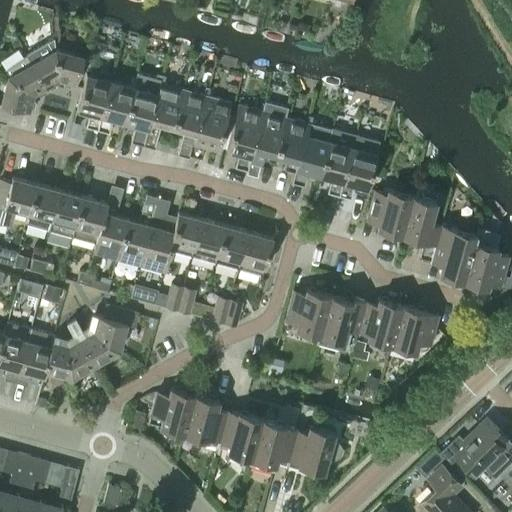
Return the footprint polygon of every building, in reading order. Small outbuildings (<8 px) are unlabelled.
[(53,38),(25,53),(46,89),(47,88),(59,81),(55,49),(53,38)] [(81,56),(55,49),(59,81),(73,85),(81,56)] [(25,53),(0,70),(0,71),(6,76),(32,96),(44,90),(46,89),(25,53)] [(133,86),(123,119),(135,123),(138,123),(137,127),(134,126),(130,141),(142,144),(156,92),(155,92),(157,81),(156,81),(157,77),(137,71),(133,86)] [(85,73),(76,106),(91,111),(90,114),(88,113),(85,125),(96,129),(111,72),(109,72),(107,79),(85,73)] [(111,72),(96,129),(108,132),(111,120),(108,119),(109,116),(123,119),(133,86),(112,80),(114,73),(111,72)] [(156,92),(142,144),(154,147),(161,122),(159,122),(160,118),(173,122),(182,88),(161,82),(163,75),(161,74),(159,81),(157,81),(155,92),(156,92)] [(6,76),(0,99),(0,101),(6,104),(14,106),(22,108),(28,110),(32,96),(6,76)] [(182,88),(173,122),(187,125),(186,129),(183,128),(177,153),(188,156),(189,152),(188,151),(192,138),(193,139),(207,87),(205,86),(203,93),(182,88)] [(192,138),(188,151),(189,152),(202,155),(205,146),(202,145),(203,141),(217,145),(229,101),(207,95),(209,88),(207,87),(193,139),(192,138)] [(246,168),(245,171),(257,174),(264,151),(261,150),(262,147),(276,150),(285,116),(288,107),(264,101),(264,103),(249,158),(250,158),(247,168),(246,168)] [(238,103),(225,148),(241,152),(240,155),(238,155),(235,165),(246,168),(247,168),(250,158),(249,158),(264,103),(262,102),(260,109),(238,103)] [(6,104),(3,115),(11,118),(14,106),(6,104)] [(14,106),(11,118),(18,120),(22,108),(14,106)] [(285,116),(276,150),(290,154),(289,158),(286,157),(283,167),(294,170),(295,170),(305,133),(307,133),(310,123),(308,122),(310,115),(308,115),(306,122),(285,116)] [(294,170),(291,180),(304,184),(307,174),(304,173),(305,170),(308,171),(319,174),(329,139),(331,129),(311,123),(310,123),(307,133),(305,133),(295,170),(294,170)] [(329,139),(319,174),(331,177),(327,190),(339,193),(355,133),(332,127),(331,129),(329,139)] [(355,133),(339,193),(351,197),(353,187),(351,186),(352,183),(354,183),(367,187),(376,152),(375,152),(378,140),(355,133)] [(0,179),(0,219),(11,222),(15,207),(28,210),(35,182),(13,176),(11,183),(0,179)] [(28,210),(24,222),(47,228),(58,188),(35,182),(28,210)] [(375,188),(367,217),(378,220),(377,224),(402,231),(412,193),(387,186),(386,191),(375,188)] [(58,188),(47,228),(71,235),(82,195),(58,188)] [(126,217),(116,255),(139,262),(157,196),(145,193),(138,220),(126,217)] [(412,193),(402,231),(423,237),(418,255),(432,259),(441,223),(430,220),(436,199),(412,193)] [(82,195),(71,235),(93,241),(94,242),(98,229),(99,229),(106,204),(107,202),(82,195)] [(157,196),(139,262),(163,269),(169,248),(172,239),(171,239),(174,227),(173,227),(175,220),(164,217),(168,199),(157,196)] [(93,241),(91,248),(116,255),(126,217),(115,214),(117,207),(106,204),(99,229),(98,229),(94,242),(93,241)] [(172,239),(169,248),(191,254),(201,217),(177,210),(175,220),(173,227),(174,227),(171,239),(172,239)] [(201,217),(191,254),(214,261),(224,223),(201,217)] [(224,223),(214,261),(237,267),(247,230),(224,223)] [(441,223),(432,259),(441,261),(438,271),(463,277),(473,239),(474,240),(476,233),(476,232),(441,223)] [(473,239),(463,277),(487,284),(489,279),(500,282),(503,273),(508,254),(496,251),(498,246),(495,245),(498,231),(478,226),(476,232),(476,233),(474,240),(473,239)] [(247,230),(237,267),(262,274),(272,237),(247,230)] [(0,260),(13,264),(16,253),(15,253),(16,251),(0,246),(0,260)] [(25,267),(28,256),(16,253),(13,264),(25,267)] [(36,270),(39,259),(31,257),(28,268),(36,270)] [(43,273),(46,261),(39,259),(36,270),(43,273)] [(83,284),(86,272),(79,270),(76,282),(83,284)] [(90,286),(93,274),(86,272),(83,284),(90,286)] [(503,273),(500,282),(509,285),(510,285),(511,283),(511,275),(509,275),(503,273)] [(41,283),(19,277),(16,290),(38,296),(41,283)] [(168,294),(166,304),(176,308),(179,298),(183,284),(172,282),(168,294)] [(56,302),(60,287),(47,283),(43,299),(56,302)] [(134,285),(126,283),(123,294),(131,297),(131,295),(134,285)] [(134,285),(131,295),(139,297),(142,285),(135,283),(134,285)] [(179,298),(176,308),(185,310),(189,311),(199,314),(202,303),(192,300),(196,288),(191,287),(183,284),(179,298)] [(330,293),(305,286),(304,291),(293,288),(285,317),(296,320),(294,325),(319,332),(330,293)] [(157,291),(155,302),(162,304),(166,304),(168,294),(157,291)] [(330,293),(319,332),(316,342),(345,351),(351,327),(357,328),(365,299),(352,296),(351,299),(330,293)] [(202,303),(199,314),(211,318),(218,319),(223,321),(227,303),(229,297),(218,294),(214,306),(202,303)] [(389,341),(391,342),(402,303),(377,296),(375,302),(365,299),(357,328),(367,331),(366,335),(369,336),(368,340),(369,345),(373,348),(379,350),(384,349),(387,346),(389,341)] [(227,303),(223,321),(234,324),(241,300),(229,297),(227,303)] [(134,323),(137,311),(106,303),(103,315),(97,313),(93,328),(66,342),(51,338),(50,344),(51,344),(44,366),(45,367),(70,374),(119,348),(126,321),(134,323)] [(417,349),(419,349),(421,348),(424,347),(426,346),(427,345),(429,343),(429,342),(437,313),(402,303),(391,342),(415,349),(417,349)] [(15,380),(30,326),(7,320),(4,331),(0,343),(0,362),(7,364),(4,377),(15,380)] [(51,338),(53,333),(30,326),(15,380),(26,383),(30,370),(43,374),(45,367),(44,366),(51,344),(50,344),(51,338)] [(363,389),(373,392),(378,378),(368,375),(363,389)] [(184,431),(194,392),(170,385),(168,393),(156,390),(148,419),(160,422),(159,424),(184,431)] [(218,444),(228,408),(216,405),(218,398),(194,392),(184,431),(205,437),(204,440),(218,444)] [(45,398),(38,396),(36,404),(43,406),(45,398)] [(237,411),(228,408),(218,444),(228,447),(227,449),(250,455),(248,463),(250,463),(263,417),(237,409),(237,411)] [(287,464),(297,428),(285,424),(286,423),(263,417),(250,463),(273,470),(276,461),(287,464)] [(511,458),(511,443),(487,417),(464,440),(458,434),(439,451),(450,462),(456,457),(472,473),(482,464),(494,476),(511,458)] [(140,430),(142,422),(130,419),(128,427),(129,428),(140,430)] [(334,431),(308,424),(306,430),(297,428),(287,464),(299,467),(300,463),(323,470),(327,456),(334,458),(339,455),(341,447),(338,442),(331,440),(334,431)] [(424,475),(443,457),(434,447),(415,465),(424,475)] [(19,485),(28,454),(16,451),(8,481),(19,485)] [(31,488),(39,457),(28,454),(19,485),(31,488)] [(70,498),(76,475),(78,468),(66,464),(58,495),(70,498)] [(468,511),(469,511),(451,492),(459,484),(442,465),(429,478),(437,486),(419,504),(427,511),(426,511),(468,511)] [(116,505),(121,486),(107,482),(102,501),(116,505)] [(0,511),(11,511),(16,496),(0,491),(0,511)] [(11,511),(35,511),(38,502),(16,496),(11,511)] [(59,511),(61,508),(38,502),(35,511),(59,511)]
